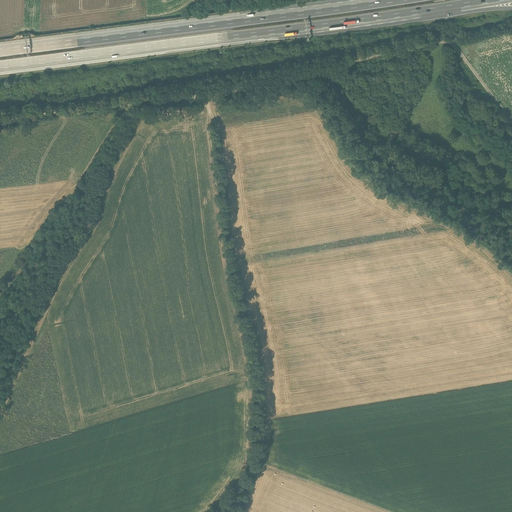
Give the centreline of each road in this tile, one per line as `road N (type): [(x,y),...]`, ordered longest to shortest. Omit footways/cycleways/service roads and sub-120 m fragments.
road 1 (motorway): [(0,66),(468,4)]
road 2 (track): [(204,95),(265,372),(261,463),(243,511)]
road 3 (track): [(222,511),(247,460),(249,379),(220,242),(209,114)]
road 4 (motorway): [(391,0),(0,51)]
road 5 (track): [(511,277),(475,243),(386,200),(346,164),(305,98),(209,111)]
road 6 (track): [(0,418),(54,291),(146,119)]
road 7 (track): [(328,70),(451,43),(511,122)]
road 8 (track): [(261,463),(387,511)]
road 9 (track): [(0,121),(132,102)]
road 10 (track): [(204,95),(328,70)]
